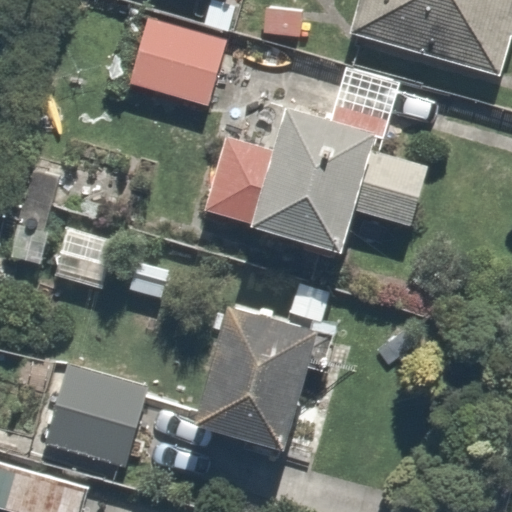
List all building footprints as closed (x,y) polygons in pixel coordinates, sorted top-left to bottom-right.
[(511,0),(358,0),(350,37),(503,71),(511,28),(511,0)] [(152,14),(133,83),(214,105),(233,36),(152,14)] [(200,205),(263,221),(260,229),(362,254),(371,217),(417,229),(435,156),(397,147),(414,76),(343,59),(329,118),(290,109),(279,152),(216,137),(200,205)] [(118,237),(70,219),(53,264),(101,282),(118,237)] [(286,316),(235,303),(204,425),(300,450),(341,286),(297,274),(286,316)] [(67,357),(43,441),(124,465),(149,381),(67,357)] [(0,455),(0,506),(18,511),(83,511),(92,484),(0,455)]
